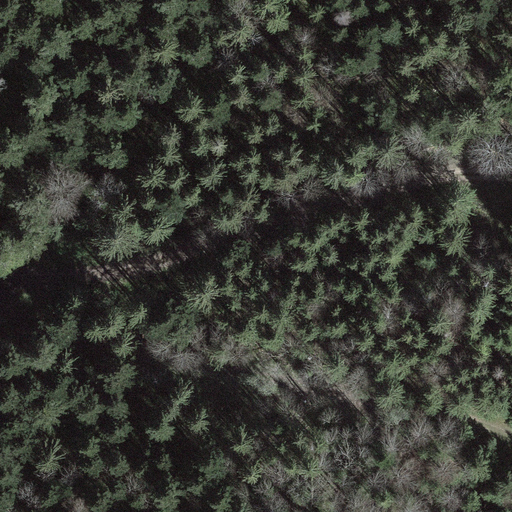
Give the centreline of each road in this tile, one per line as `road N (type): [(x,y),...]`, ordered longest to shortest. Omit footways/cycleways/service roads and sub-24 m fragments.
road 1 (track): [(0,308),(40,334),(465,421),(511,440)]
road 2 (track): [(511,178),(455,171),(314,202),(155,266),(73,283),(0,277)]
